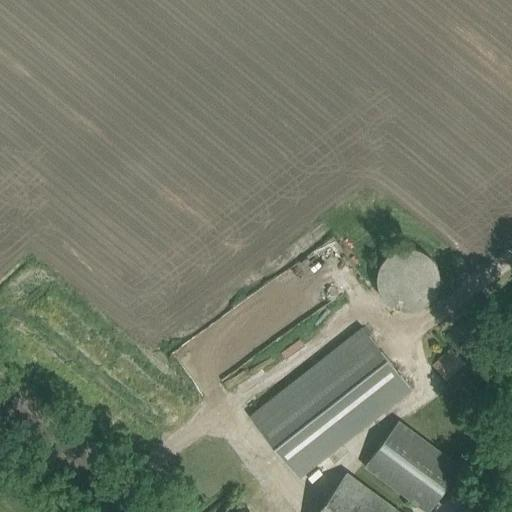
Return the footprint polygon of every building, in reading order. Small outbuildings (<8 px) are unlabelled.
[(433,258),(430,255),(427,252),(422,250),(417,248),(413,248),(410,247),(407,247),(401,248),(396,250),(392,252),(389,255),(386,258),(383,262),(381,265),(379,270),(379,273),(378,278),(378,282),(379,287),(381,292),(384,296),(387,300),(390,303),(398,308),(403,309),(408,309),(412,309),(416,309),(421,307),(428,304),(433,298),(436,295),(437,292),(439,288),(440,280),(440,272),(439,268),(437,263),(433,258)] [(250,415),(299,477),(412,388),(363,327),(250,415)] [(434,364),(448,379),(464,363),(450,348),(434,364)] [(365,465),(428,511),(462,467),(399,420),(365,465)] [(317,511),(401,511),(347,472),(317,511)]
